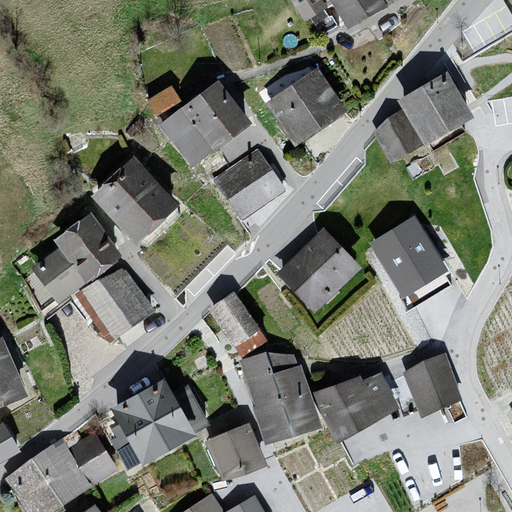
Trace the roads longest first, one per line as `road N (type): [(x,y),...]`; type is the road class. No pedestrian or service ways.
road 1 (residential): [(470,0),(252,258),(65,427),(0,472)]
road 2 (residential): [(511,462),(467,379),(462,339),(504,254),(491,145)]
